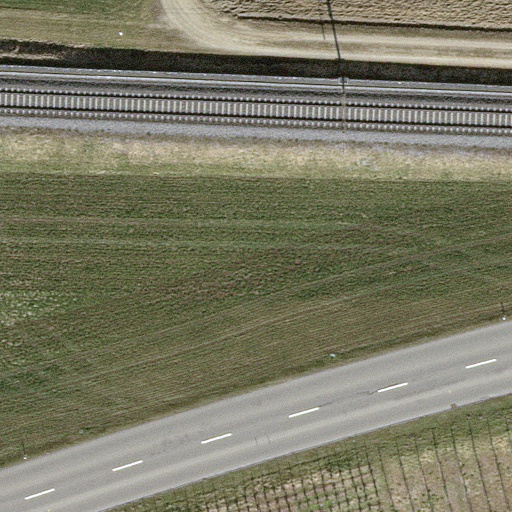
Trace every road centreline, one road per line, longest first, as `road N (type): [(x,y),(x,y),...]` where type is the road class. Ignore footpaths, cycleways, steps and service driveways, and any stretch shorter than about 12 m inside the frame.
road 1 (tertiary): [(511,354),(0,508)]
road 2 (track): [(188,0),(189,12),(262,43),(511,56)]
road 3 (track): [(0,31),(262,43)]
